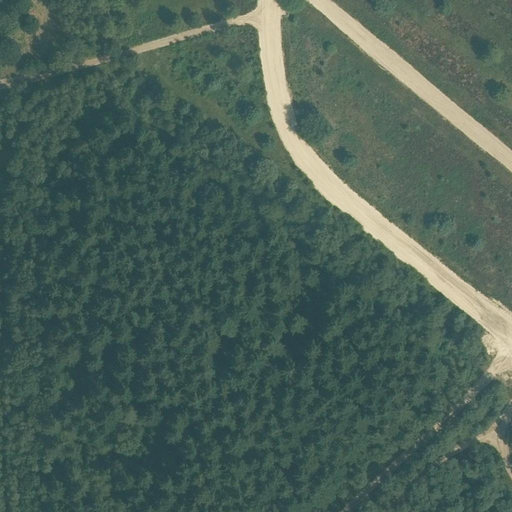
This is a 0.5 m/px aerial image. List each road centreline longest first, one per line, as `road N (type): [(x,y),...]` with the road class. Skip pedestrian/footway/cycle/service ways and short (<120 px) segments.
road 1 (track): [(511,338),(320,176),(286,127),(268,45),(268,0)]
road 2 (unknown): [(268,15),(0,85)]
road 3 (track): [(511,352),(346,511)]
